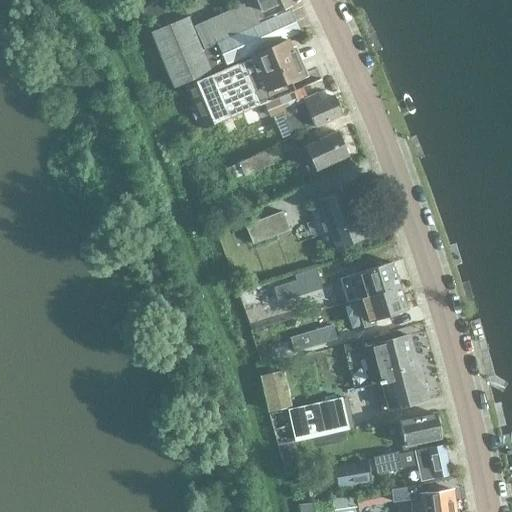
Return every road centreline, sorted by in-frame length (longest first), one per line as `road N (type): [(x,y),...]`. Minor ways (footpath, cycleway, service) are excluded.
road 1 (track): [(264,511),(130,88),(80,0)]
road 2 (tertiary): [(488,511),(436,282),(321,0)]
